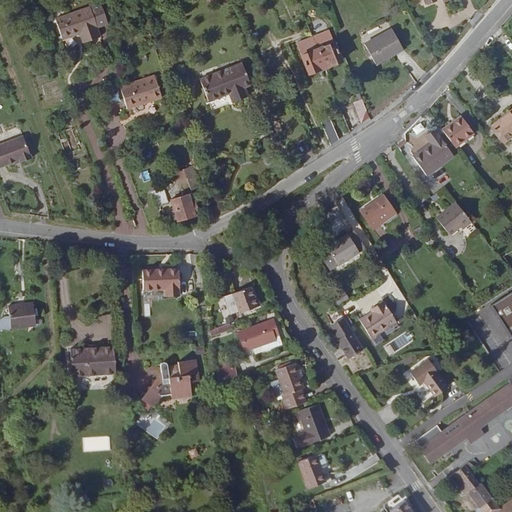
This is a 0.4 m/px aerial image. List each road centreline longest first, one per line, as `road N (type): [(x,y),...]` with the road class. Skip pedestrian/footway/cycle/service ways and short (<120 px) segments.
road 1 (tertiary): [(434,511),(296,319),(276,274)]
road 2 (tertiary): [(380,135),(218,225),(173,240)]
road 3 (tertiary): [(380,135),(509,0)]
road 4 (tertiary): [(276,274),(287,220),(380,135)]
road 5 (tertiary): [(173,240),(0,225)]
